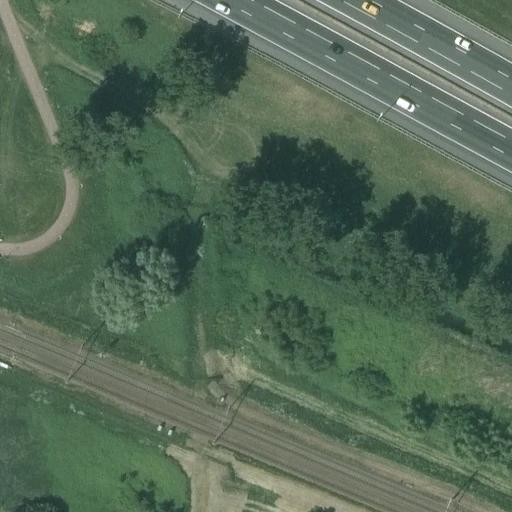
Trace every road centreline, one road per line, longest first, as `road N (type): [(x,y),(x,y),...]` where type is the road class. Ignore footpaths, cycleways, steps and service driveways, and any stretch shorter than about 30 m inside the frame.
road 1 (motorway): [(219,0),(511,158)]
road 2 (motorway): [(511,81),(365,0)]
